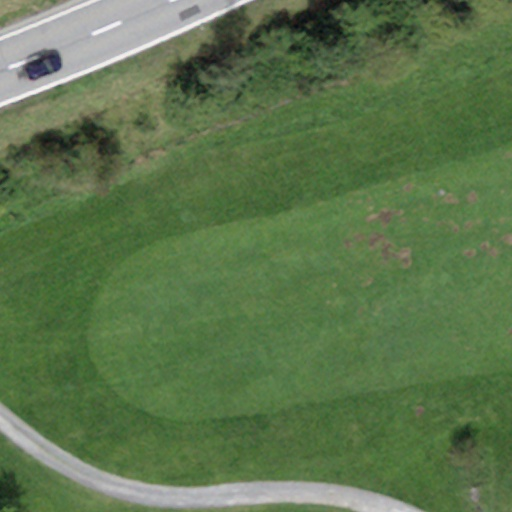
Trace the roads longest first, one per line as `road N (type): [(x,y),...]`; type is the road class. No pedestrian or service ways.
road 1 (track): [(387,511),(352,496),(98,484),(0,419)]
road 2 (secondary): [(0,73),(175,0)]
